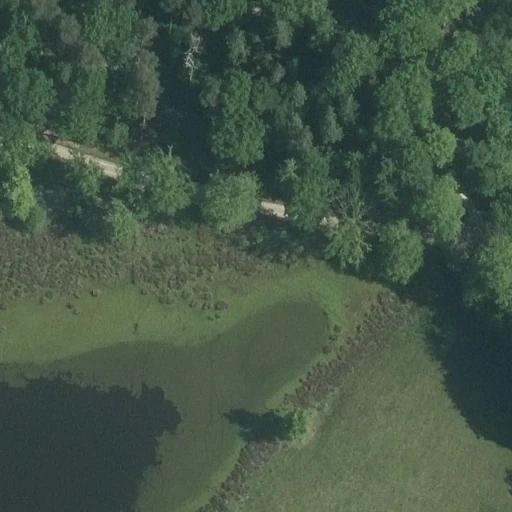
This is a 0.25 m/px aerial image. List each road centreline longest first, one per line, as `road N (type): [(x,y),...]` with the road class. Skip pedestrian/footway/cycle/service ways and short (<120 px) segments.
road 1 (track): [(496,245),(194,194),(0,140)]
road 2 (track): [(287,0),(370,48),(511,266)]
